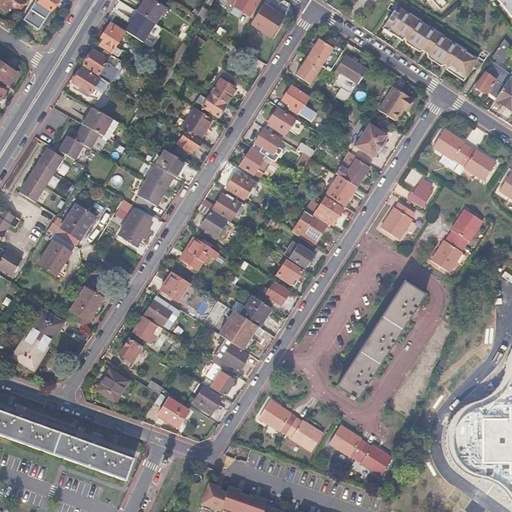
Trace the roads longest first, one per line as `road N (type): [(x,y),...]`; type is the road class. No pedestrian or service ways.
road 1 (residential): [(443,93),(212,453),(162,440)]
road 2 (residential): [(60,403),(314,9)]
road 3 (primary): [(0,164),(101,0)]
road 4 (residential): [(314,9),(443,93)]
